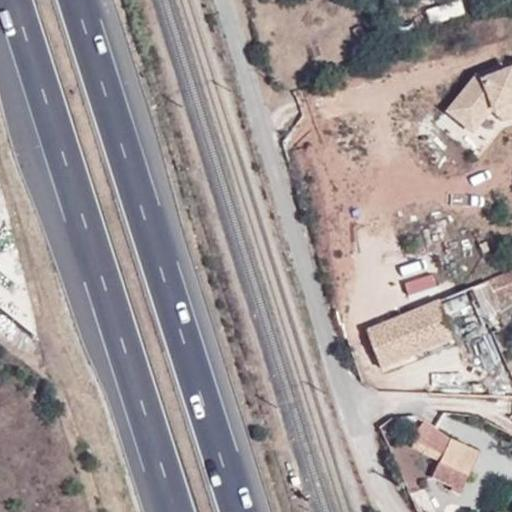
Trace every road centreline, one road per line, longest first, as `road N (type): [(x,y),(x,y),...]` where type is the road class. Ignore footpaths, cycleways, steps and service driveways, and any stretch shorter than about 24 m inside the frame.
road 1 (motorway): [(240,511),(78,0)]
road 2 (motorway): [(14,0),(176,511)]
road 3 (residential): [(355,404),(229,0)]
road 4 (residential): [(355,404),(481,406),(511,421)]
